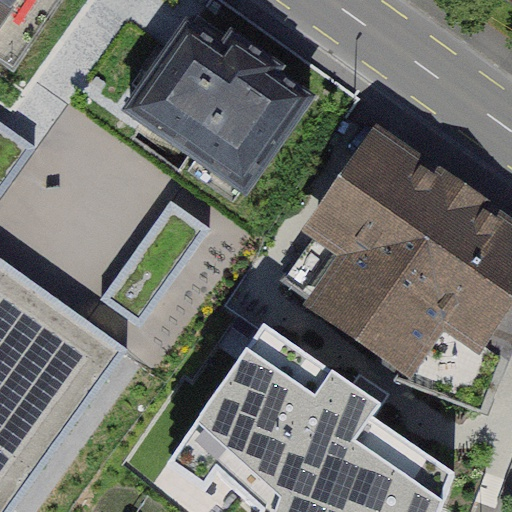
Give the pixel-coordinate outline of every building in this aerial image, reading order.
[(76,0),(0,0),(0,76),(19,89),(76,0)] [(319,126),(191,35),(125,127),(253,218),(319,126)] [(0,511),(16,511),(130,352),(0,260),(0,131),(4,126),(0,123),(0,511)] [(511,341),(511,240),(372,146),(279,282),(467,408),(511,341)] [(168,291),(129,264),(102,303),(142,330),(168,291)] [(382,410),(264,331),(191,440),(222,458),(213,469),(258,511),(443,511),(457,480),(375,422),(382,410)]
